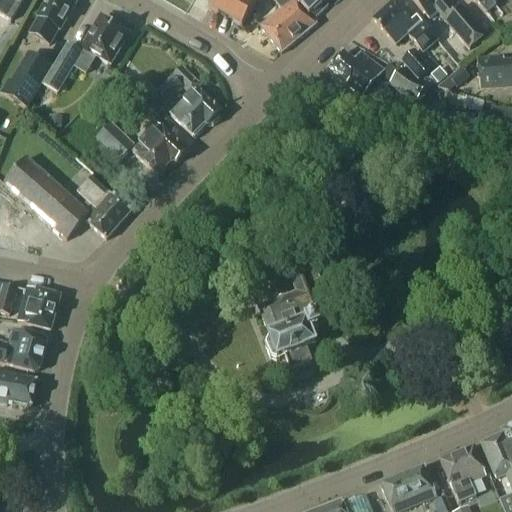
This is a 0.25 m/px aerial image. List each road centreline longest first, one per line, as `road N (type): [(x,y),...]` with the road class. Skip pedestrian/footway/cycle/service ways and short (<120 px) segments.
road 1 (unclassified): [(258,511),(511,408)]
road 2 (residential): [(93,285),(264,101)]
road 3 (residential): [(55,511),(59,389),(93,285)]
road 4 (residential): [(264,101),(217,53),(130,0)]
road 5 (residential): [(264,101),(367,0)]
